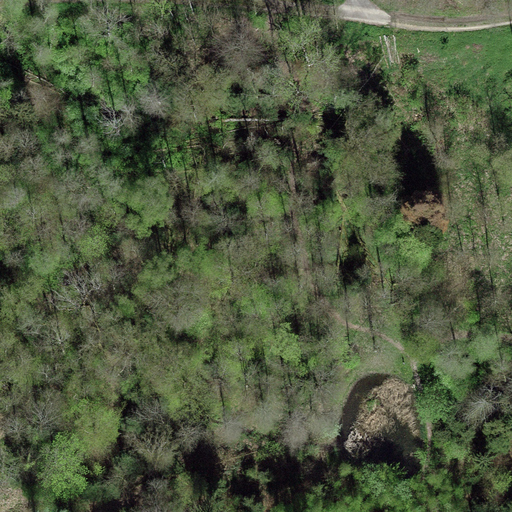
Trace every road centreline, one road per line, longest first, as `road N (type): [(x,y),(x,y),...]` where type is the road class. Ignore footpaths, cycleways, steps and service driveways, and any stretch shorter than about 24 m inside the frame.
road 1 (track): [(374,17),(223,0)]
road 2 (track): [(374,17),(441,26),(511,20)]
